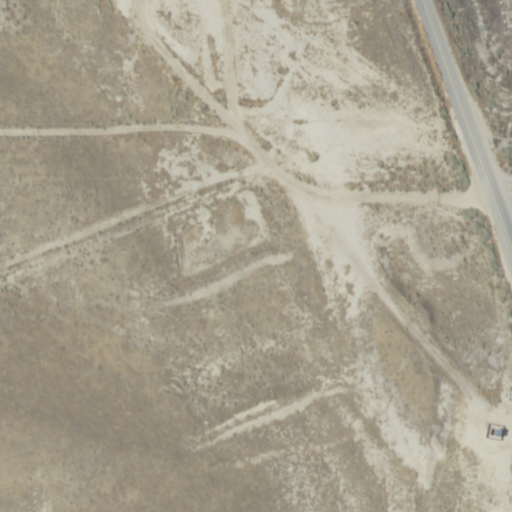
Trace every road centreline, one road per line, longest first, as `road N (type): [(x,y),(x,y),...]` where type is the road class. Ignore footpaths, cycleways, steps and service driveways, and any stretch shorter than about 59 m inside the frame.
road 1 (track): [(326,198),(286,185),(269,164),(0,267)]
road 2 (residential): [(511,247),(423,0)]
